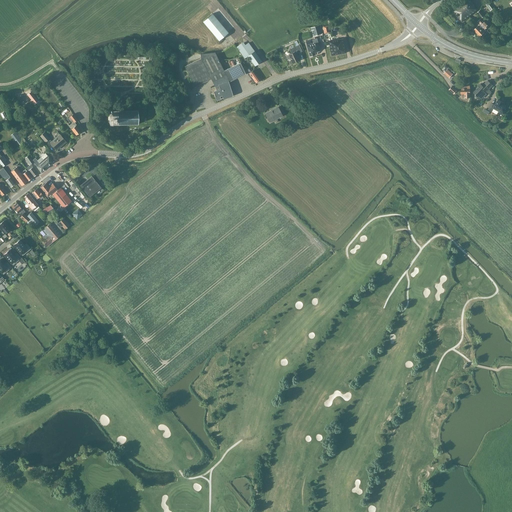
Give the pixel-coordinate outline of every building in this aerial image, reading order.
[(470,0),(463,0),(452,9),(462,22),(477,10),(474,6),(475,5),(470,0)] [(317,13),(314,16),(321,21),(323,18),(317,13)] [(212,14),(203,21),(219,40),(228,32),(212,14)] [(482,18),(481,17),(477,21),(480,24),(474,29),(480,36),(480,35),(482,37),(485,34),(483,31),(488,25),(485,21),(487,20),(484,17),(482,18)] [(322,34),(319,25),(310,28),(311,31),(314,30),(316,36),(322,34)] [(206,30),(195,28),(193,42),(203,44),(206,30)] [(331,56),(346,53),(343,39),(339,39),(328,41),(331,56)] [(320,51),(317,41),(306,44),(310,57),(315,55),(314,54),(317,53),(317,52),(320,51)] [(243,46),(242,43),(237,47),(245,58),(248,56),(255,66),(261,61),(248,43),(243,46)] [(288,60),(290,59),(292,64),(299,60),(296,54),(298,53),(302,51),(299,45),(289,49),(291,52),(291,53),(288,55),(286,56),(287,59),(288,60)] [(224,71),(220,63),(215,52),(200,54),(201,59),(185,66),(195,87),(211,79),(215,87),(216,90),(213,91),(216,99),(217,100),(220,99),(221,98),(220,96),(222,95),(223,98),(225,99),(232,97),(233,95),(229,82),(229,81),(229,82),(246,74),(245,73),(243,68),(240,63),(235,65),(232,61),(230,62),(232,67),(224,71)] [(249,69),(247,70),(245,66),(243,68),(245,73),(247,73),(248,74),(247,74),(253,82),(255,81),(255,82),(257,83),(259,81),(259,80),(252,70),(251,72),(249,69)] [(489,89),(493,85),(488,81),(483,86),(480,84),(473,92),(478,97),(479,97),(481,99),(487,94),(484,91),(485,91),(486,92),(490,95),(492,92),(489,89)] [(465,94),(465,95),(465,98),(470,98),(470,86),(461,86),(461,94),(465,94)] [(31,91),(29,93),(32,97),(30,98),(35,104),(39,101),(31,91)] [(494,108),(504,114),(508,107),(503,104),(504,103),(498,100),(495,105),(492,103),(488,110),(492,112),(494,108)] [(269,122),(282,116),(278,108),(265,114),(269,122)] [(111,124),(138,124),(138,111),(111,111),(111,124)] [(81,131),(75,122),(78,120),(74,114),(70,116),(74,122),(69,126),(76,135),(81,131)] [(45,132),(41,136),(46,142),(48,140),(51,144),(56,150),(66,142),(60,134),(52,141),(45,132)] [(49,156),(48,155),(48,156),(46,153),(38,160),(37,159),(35,160),(34,158),(32,160),(33,162),(37,167),(41,172),(53,161),(49,156)] [(33,162),(32,160),(28,155),(25,157),(27,161),(28,160),(31,164),(33,162)] [(33,177),(38,173),(31,164),(27,168),(33,177)] [(28,181),(19,170),(17,167),(11,171),(22,185),(28,181)] [(11,187),(15,184),(3,168),(0,169),(0,173),(3,177),(4,176),(7,180),(6,180),(11,187)] [(27,171),(25,169),(22,172),(23,174),(28,181),(32,178),(28,173),(29,173),(27,171)] [(94,175),(99,181),(105,176),(100,170),(94,175)] [(90,197),(101,188),(92,176),(80,185),(90,197)] [(50,195),(52,193),(57,189),(53,183),(48,186),(46,183),(41,187),(46,194),(48,192),(50,195)] [(41,199),(43,197),(42,195),(43,194),(40,191),(40,192),(37,188),(32,192),(37,198),(39,197),(41,199)] [(64,207),(71,202),(60,188),(53,194),(64,207)] [(37,203),(29,193),(24,197),(26,200),(25,201),(32,210),(33,209),(34,210),(39,206),(38,205),(37,203)] [(24,220),(27,216),(24,213),(25,212),(23,209),(22,209),(16,202),(11,206),(15,210),(16,210),(18,213),(20,211),(22,214),(20,217),(24,220)] [(58,209),(57,209),(52,203),(50,205),(42,210),(46,215),(47,215),(48,217),(59,211),(58,209)] [(82,215),(78,209),(72,214),(77,219),(82,215)] [(30,219),(32,221),(35,225),(40,222),(31,212),(27,216),(30,219)] [(63,233),(59,228),(62,226),(65,230),(69,226),(63,218),(56,224),(53,221),(42,230),(40,232),(43,236),(40,239),(47,247),(63,233)] [(0,228),(2,231),(0,233),(4,238),(7,236),(5,234),(11,229),(4,221),(0,224),(0,228)] [(24,245),(19,240),(16,243),(16,244),(14,245),(23,256),(31,249),(27,243),(24,245)] [(5,253),(5,254),(4,255),(13,265),(19,260),(18,260),(21,258),(17,253),(15,255),(10,250),(9,251),(9,250),(5,253)] [(9,270),(9,269),(11,267),(7,262),(5,264),(1,259),(0,259),(0,270),(3,274),(9,270)]
